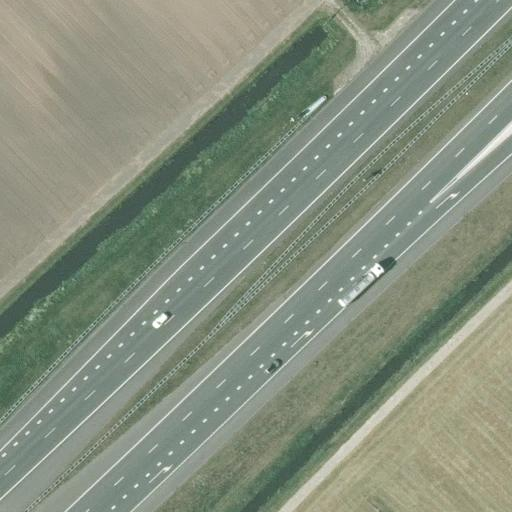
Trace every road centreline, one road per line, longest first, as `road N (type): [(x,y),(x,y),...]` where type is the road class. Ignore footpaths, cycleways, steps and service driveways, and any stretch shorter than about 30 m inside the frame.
road 1 (motorway): [(497,0),(0,478)]
road 2 (motorway): [(88,511),(412,201)]
road 3 (motorway): [(412,201),(511,102)]
road 4 (motorway): [(412,201),(511,130)]
